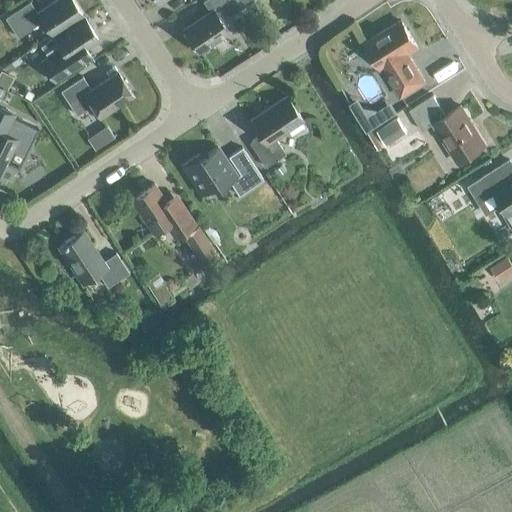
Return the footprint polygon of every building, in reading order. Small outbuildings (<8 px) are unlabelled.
[(82,14),(72,0),(56,0),(37,13),(30,2),(6,18),(18,37),(43,20),(53,34),(82,14)] [(221,20),(242,6),(237,0),(204,0),(203,1),(210,12),(184,30),(198,51),(228,31),(221,20)] [(84,17),(40,46),(47,57),(41,61),(54,80),(79,64),(92,56),(86,47),(99,39),(84,17)] [(417,46),(401,20),(365,42),(381,69),(383,67),(401,95),(425,81),(407,52),(417,46)] [(100,117),(134,95),(118,72),(91,89),(83,76),(61,91),(77,115),(92,105),(100,117)] [(446,114),(433,94),(409,109),(422,130),(434,122),(458,161),(485,144),(460,105),(446,114)] [(266,166),(286,153),(276,138),(303,119),(287,95),(250,120),(260,135),(249,142),(266,166)] [(0,176),(0,177),(14,150),(23,154),(36,128),(14,116),(14,115),(0,107),(0,176)] [(397,118),(377,130),(386,145),(407,133),(397,118)] [(199,154),(182,165),(202,194),(215,185),(218,189),(230,181),(239,195),(263,179),(242,147),(229,156),(240,174),(237,176),(218,146),(201,157),(199,154)] [(511,163),(510,160),(475,181),(485,197),(495,191),(503,204),(500,206),(509,220),(511,218),(511,163)] [(282,165),(274,171),(277,176),(285,171),(282,165)] [(155,183),(131,199),(153,232),(167,223),(174,233),(176,236),(196,222),(177,194),(166,201),(155,183)] [(201,259),(214,250),(199,227),(185,236),(201,259)] [(67,241),(66,240),(63,242),(64,243),(60,246),(83,282),(98,272),(108,287),(130,272),(116,252),(103,261),(83,231),(67,241)] [(511,262),(508,256),(490,267),(499,281),(511,272),(511,262)]
